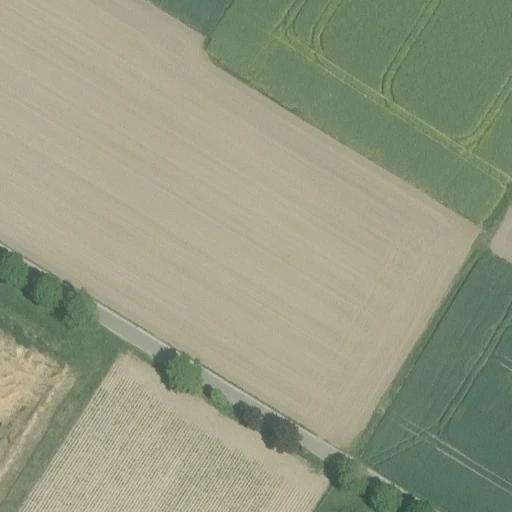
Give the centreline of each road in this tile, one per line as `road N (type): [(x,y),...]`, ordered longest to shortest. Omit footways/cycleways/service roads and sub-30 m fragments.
road 1 (unclassified): [(413,511),(0,258)]
road 2 (track): [(348,471),(511,199)]
